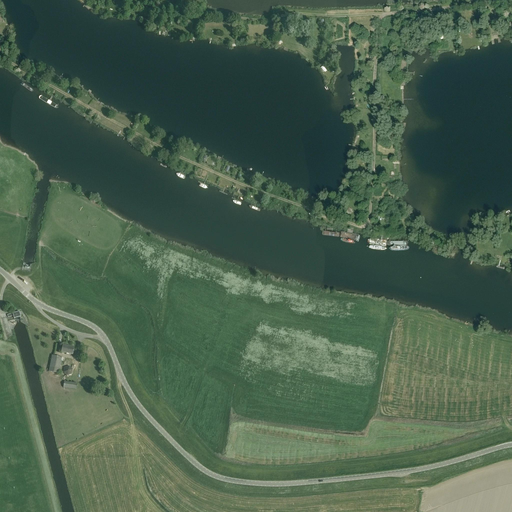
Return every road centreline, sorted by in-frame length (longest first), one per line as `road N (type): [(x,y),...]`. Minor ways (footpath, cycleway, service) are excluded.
road 1 (track): [(504,0),(378,13),(363,225),(195,163),(0,51)]
road 2 (tertiary): [(25,293),(98,330),(139,406),(218,477),(310,482),(430,467),(511,444)]
road 3 (track): [(378,13),(183,19),(117,0)]
